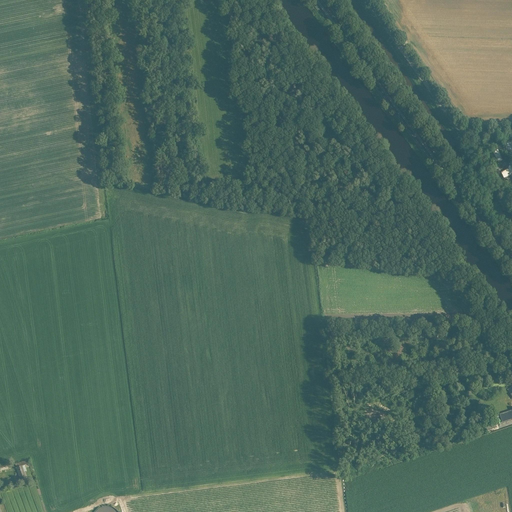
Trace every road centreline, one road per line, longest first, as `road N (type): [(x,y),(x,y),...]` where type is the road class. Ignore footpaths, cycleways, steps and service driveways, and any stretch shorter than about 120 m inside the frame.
road 1 (track): [(259,0),(511,345)]
road 2 (primary): [(511,263),(316,0)]
road 3 (unclassified): [(511,131),(473,132),(455,123),(371,0)]
